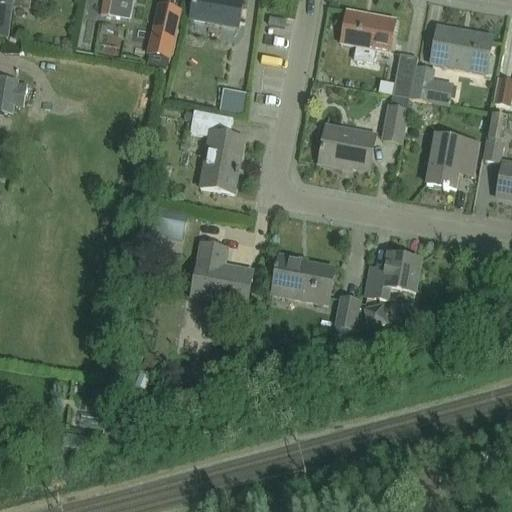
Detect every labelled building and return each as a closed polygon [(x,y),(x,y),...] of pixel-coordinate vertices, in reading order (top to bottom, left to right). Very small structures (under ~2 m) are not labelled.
[(29,0),(13,0),(12,5),(27,9),(29,0)] [(103,0),(101,15),(114,18),(114,16),(117,0),(120,0),(132,2),(132,0),(103,0)] [(194,0),(190,22),(236,31),(242,1),(236,0),(194,0)] [(157,7),(145,56),(170,62),(182,12),(157,7)] [(370,18),(369,19),(362,18),(363,17),(361,17),(361,18),(347,16),(348,14),(346,14),(340,47),(355,50),(353,62),(373,65),(375,54),(389,56),(395,23),(370,18)] [(437,31),(431,67),(485,77),(491,41),(468,36),(467,39),(438,34),(438,31),(437,31)] [(398,58),(390,99),(391,99),(408,102),(416,61),(398,58)] [(410,103),(449,110),(454,86),(430,82),(432,75),(416,72),(410,103)] [(141,77),(115,73),(108,114),(128,118),(133,92),(138,93),(141,77)] [(27,87),(0,82),(0,117),(13,119),(14,110),(23,111),(27,87)] [(493,107),(508,110),(511,92),(511,86),(498,84),(493,107)] [(247,95),(222,91),(219,114),(230,116),(230,115),(243,117),(247,95)] [(388,110),(382,143),(400,146),(406,113),(408,102),(391,99),(389,110),(388,110)] [(232,122),(213,119),(194,115),(190,136),(209,139),(200,191),(233,198),(237,179),(238,179),(239,175),(235,174),(238,163),(239,163),(243,143),(226,139),(229,126),(231,126),(232,122)] [(497,167),(503,132),(505,121),(493,119),(484,164),(497,167)] [(351,170),(350,171),(368,175),(371,155),(374,140),(325,131),(322,151),(320,151),(317,167),(340,172),(341,168),(351,170)] [(432,152),(429,168),(426,187),(443,190),(443,193),(448,194),(448,191),(455,193),(460,167),(474,170),(478,148),(447,142),(444,154),(432,152)] [(511,167),(502,166),(496,200),(511,203),(511,167)] [(182,245),(186,217),(156,212),(151,240),(182,245)] [(201,248),(191,300),(245,310),(251,275),(222,270),(226,253),(201,248)] [(299,266),(300,263),(279,259),(277,271),(275,271),(270,297),(327,308),(334,273),(299,266)] [(365,299),(386,303),(388,290),(415,295),(421,265),(387,259),(384,274),(370,272),(365,299)] [(335,333),(353,336),(359,305),(342,301),(335,333)] [(383,306),(363,312),(368,331),(389,326),(383,306)] [(144,392),(151,378),(140,373),(134,387),(144,392)]
